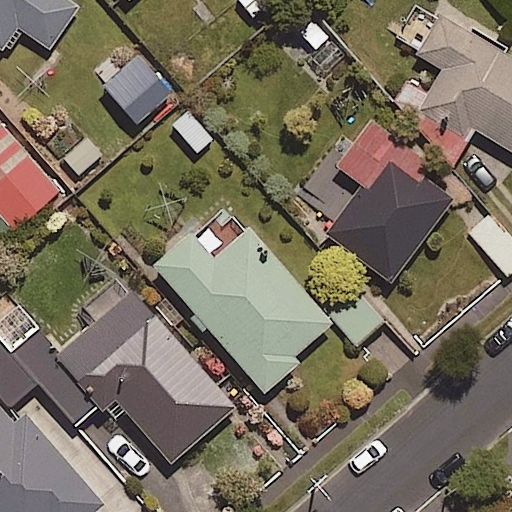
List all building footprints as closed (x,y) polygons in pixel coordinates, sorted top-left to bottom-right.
[(79,0),(0,0),(0,43),(5,47),(22,24),(48,43),(79,0)] [(239,0),(252,16),(272,0),(239,0)] [(511,47),(442,0),(413,43),(442,63),(423,90),(405,78),(391,98),(459,144),(475,120),(511,144),(511,47)] [(139,48),(103,79),(137,117),(172,86),(139,48)] [(167,124),(199,155),(217,136),(185,105),(167,124)] [(323,224),(363,256),(367,251),(390,270),(454,190),(417,160),(422,153),(370,112),(335,155),(361,176),(323,224)] [(59,187),(1,119),(0,119),(0,210),(13,226),(59,187)] [(83,130),(56,155),(79,179),(106,154),(83,130)] [(194,303),(188,308),(201,322),(206,317),(263,383),(297,353),(291,347),(328,315),(224,194),(153,256),(194,303)] [(511,265),(511,233),(491,209),(470,228),(507,270),(511,265)] [(100,396),(102,398),(113,389),(169,454),(232,399),(129,281),(55,344),(100,396)] [(383,316),(363,291),(334,315),(354,339),(383,316)] [(100,396),(17,302),(0,316),(0,391),(8,400),(36,376),(73,419),(100,396)] [(0,511),(86,511),(100,500),(31,418),(10,411),(0,399),(0,511)]
